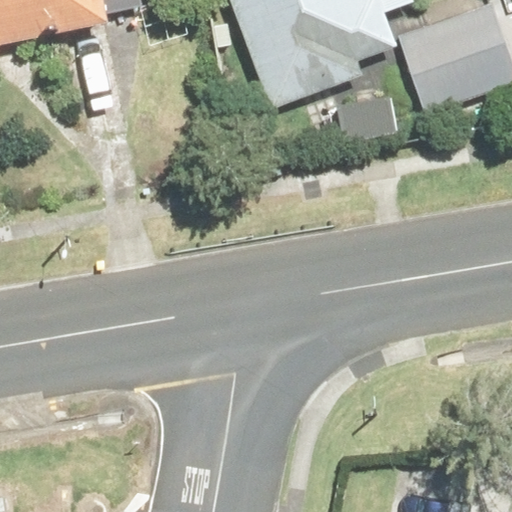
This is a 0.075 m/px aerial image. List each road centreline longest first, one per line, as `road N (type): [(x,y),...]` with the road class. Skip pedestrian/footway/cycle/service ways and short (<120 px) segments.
road 1 (tertiary): [(250,310),(511,264)]
road 2 (tertiary): [(0,351),(250,310)]
road 3 (residential): [(250,310),(215,511)]
